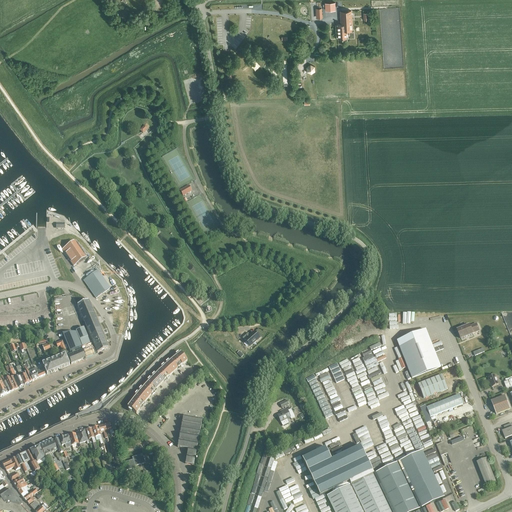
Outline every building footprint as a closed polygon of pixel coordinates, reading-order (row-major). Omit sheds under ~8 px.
[(346,30),(352,30),(351,10),(340,11),(341,24),(337,24),(337,25),(337,30),(337,32),(338,38),(337,38),(347,38),(346,38),(346,30)] [(306,65),(307,73),(311,75),(316,72),(316,66),(310,63),(306,65)] [(139,130),(143,134),(148,129),(145,125),(139,130)] [(180,191),(183,197),(192,192),(189,186),(180,191)] [(63,250),(74,266),(86,258),(74,242),(63,250)] [(84,281),(96,298),(110,289),(98,271),(84,281)] [(77,305),(97,353),(109,348),(89,301),(77,305)] [(472,334),(479,331),(476,324),(470,327),(469,326),(457,331),(461,339),(473,334),(472,334)] [(76,331),(83,346),(90,343),(84,328),(76,331)] [(397,341),(412,379),(440,368),(425,330),(397,341)] [(82,347),(76,333),(62,334),(70,352),(73,351),(74,353),(77,352),(76,349),(82,347)] [(252,334),(248,338),(246,335),(242,338),(245,341),(250,346),(258,339),(253,333),(252,334)] [(84,351),(86,358),(94,355),(91,347),(84,350),(84,351)] [(84,351),(84,350),(83,351),(83,349),(77,352),(74,353),(68,355),(72,364),(73,364),(86,358),(84,351)] [(173,359),(180,367),(187,361),(180,353),(173,359)] [(60,357),(64,368),(70,365),(66,355),(60,357)] [(53,372),(64,368),(60,357),(49,362),(53,372)] [(173,373),(180,367),(173,359),(166,365),(173,373)] [(33,381),(29,372),(28,369),(25,362),(24,363),(25,365),(23,366),(25,370),(26,370),(26,371),(25,371),(26,374),(30,383),(33,381)] [(48,375),(53,372),(49,362),(43,364),(48,375)] [(166,379),(173,373),(166,365),(159,372),(166,379)] [(11,370),(14,377),(19,389),(24,386),(20,377),(17,378),(16,375),(15,375),(12,367),(9,368),(11,370)] [(37,368),(35,369),(39,378),(46,375),(43,368),(38,371),(37,368)] [(33,381),(39,378),(35,369),(29,372),(33,381)] [(160,386),(166,379),(159,372),(152,378),(160,386)] [(30,383),(26,374),(25,375),(24,373),(20,374),(21,376),(21,377),(25,386),(30,383)] [(418,384),(423,398),(447,389),(441,375),(418,384)] [(488,378),(492,388),(499,385),(496,375),(488,378)] [(4,376),(2,377),(4,383),(2,384),(7,394),(12,392),(6,379),(4,376)] [(12,392),(19,389),(14,377),(10,379),(9,378),(6,379),(12,392)] [(153,393),(160,386),(152,378),(145,385),(153,393)] [(147,400),(153,393),(145,385),(139,392),(147,400)] [(142,407),(147,400),(139,392),(133,400),(142,407)] [(426,408),(430,418),(462,405),(459,395),(426,408)] [(491,402),(496,415),(510,409),(505,396),(491,402)] [(136,414),(142,407),(133,400),(127,407),(136,414)] [(291,410),(287,411),(286,408),(280,411),(281,414),(278,416),(283,426),(288,423),(286,419),(290,417),(291,419),(295,417),(291,410)] [(185,464),(194,466),(202,420),(183,416),(177,448),(188,449),(185,464)] [(383,419),(385,427),(395,425),(393,417),(383,419)] [(106,432),(106,433),(107,433),(107,432),(110,431),(111,433),(111,435),(114,434),(113,430),(111,430),(109,423),(104,425),(106,432)] [(364,427),(367,435),(379,430),(376,423),(368,427),(367,425),(364,427)] [(511,425),(511,424),(505,426),(506,429),(502,431),(505,438),(511,435),(511,425)] [(108,438),(106,433),(106,432),(104,425),(98,427),(100,434),(104,432),(106,439),(108,438)] [(100,434),(98,427),(93,428),(96,441),(100,440),(101,445),(103,444),(100,434)] [(95,450),(98,449),(91,429),(86,430),(89,439),(92,438),(93,443),(93,444),(95,450)] [(88,444),(89,444),(85,431),(76,433),(79,444),(87,441),(88,444)] [(69,436),(72,446),(76,444),(77,448),(80,448),(75,434),(72,435),(70,435),(69,436)] [(72,447),(72,446),(69,436),(68,436),(59,438),(62,446),(65,445),(66,448),(72,447)] [(450,442),(452,446),(463,441),(461,437),(450,442)] [(64,452),(63,452),(62,450),(61,446),(58,439),(54,440),(56,445),(58,449),(59,452),(60,456),(62,455),(61,454),(64,452)] [(56,464),(54,465),(50,454),(57,451),(53,441),(41,446),(45,456),(55,472),(59,470),(56,464)] [(371,472),(372,471),(360,446),(331,460),(325,448),(301,459),(319,496),(332,491),(333,493),(326,497),(333,511),(414,511),(444,498),(422,451),(373,475),(371,472)] [(26,453),(30,461),(35,472),(40,470),(37,465),(46,461),(39,447),(26,453)] [(27,463),(30,461),(26,453),(20,456),(23,464),(24,464),(26,467),(28,466),(27,463)] [(123,463),(125,472),(136,468),(135,466),(145,462),(143,454),(132,457),(133,460),(123,463)] [(287,454),(283,456),(287,464),(291,462),(287,454)] [(27,471),(26,467),(24,464),(23,464),(20,456),(15,458),(19,466),(22,465),(24,468),(23,469),(25,472),(27,471)] [(20,469),(19,466),(15,458),(9,461),(11,464),(12,468),(14,467),(16,471),(20,469)] [(477,463),(486,485),(495,481),(486,459),(477,463)] [(6,471),(12,468),(11,464),(9,461),(2,464),(4,467),(6,471)] [(10,477),(12,481),(19,477),(17,473),(10,477)] [(16,488),(23,484),(25,483),(22,478),(13,483),(16,488)] [(21,495),(27,491),(30,490),(28,486),(25,487),(19,491),(21,495)] [(29,494),(23,498),(26,501),(32,496),(34,496),(33,495),(37,492),(36,490),(35,489),(34,490),(31,492),(29,494)] [(0,511),(27,511),(21,506),(22,505),(11,490),(0,496),(0,497),(1,499),(0,499),(0,511)] [(32,496),(26,501),(29,505),(35,500),(32,496)] [(45,504),(41,508),(35,501),(30,506),(35,511),(44,511),(47,510),(45,507),(46,506),(45,504)]
